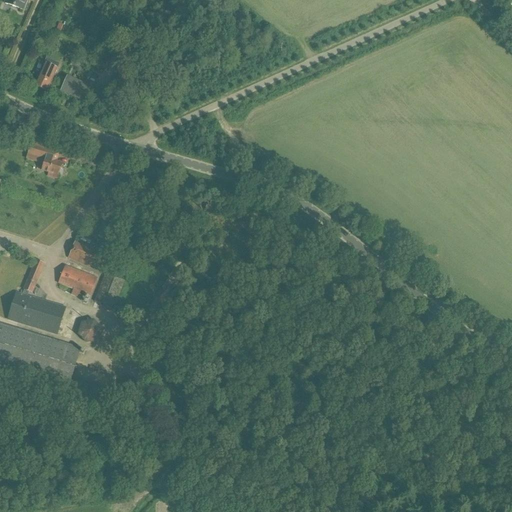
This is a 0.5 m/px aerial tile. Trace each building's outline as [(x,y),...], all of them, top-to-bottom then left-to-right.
[(6,0),(0,17),(0,22),(16,28),(26,0),(6,0)] [(103,53),(98,67),(106,69),(110,56),(103,53)] [(56,69),(45,64),(42,71),(34,87),(46,92),(53,76),(56,69)] [(67,79),(62,90),(69,94),(74,83),(67,79)] [(81,86),(76,97),(84,100),(89,89),(81,86)] [(32,145),(29,154),(35,156),(38,147),(32,145)] [(38,147),(35,156),(44,158),(46,149),(38,147)] [(48,176),(57,179),(58,175),(61,176),(63,170),(60,168),(62,164),(56,162),(56,160),(46,156),(43,165),(41,170),(49,173),(48,176)] [(99,271),(106,254),(75,240),(68,258),(99,271)] [(44,264),(36,261),(22,290),(32,294),(44,264)] [(65,266),(58,284),(73,290),(70,295),(79,298),(81,293),(89,297),(97,279),(65,266)] [(124,281),(105,274),(94,302),(112,310),(124,281)] [(56,335),(65,308),(16,293),(8,320),(56,335)] [(99,335),(96,315),(79,317),(82,337),(99,335)] [(0,323),(0,365),(50,382),(62,342),(0,323)] [(62,342),(50,382),(69,388),(80,348),(62,342)] [(72,394),(103,405),(108,388),(77,378),(72,394)]
